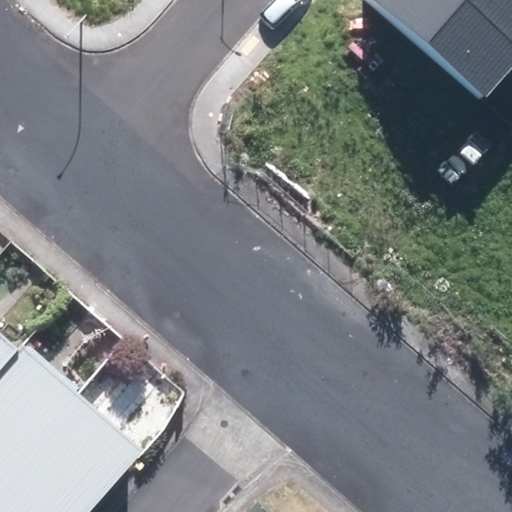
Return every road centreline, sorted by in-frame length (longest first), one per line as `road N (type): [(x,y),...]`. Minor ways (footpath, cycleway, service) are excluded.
road 1 (residential): [(82,150),(316,351)]
road 2 (residential): [(316,351),(503,511)]
road 3 (residential): [(175,511),(316,351)]
road 4 (residential): [(82,150),(212,0)]
